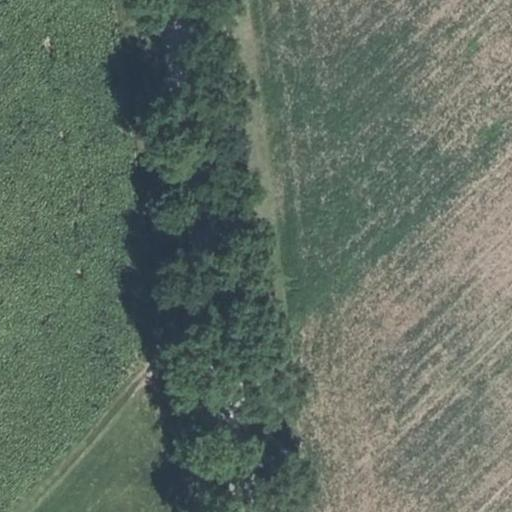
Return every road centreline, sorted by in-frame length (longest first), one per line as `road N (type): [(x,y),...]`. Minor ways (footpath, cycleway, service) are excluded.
road 1 (secondary): [(247,511),(169,0)]
road 2 (track): [(218,324),(168,360),(20,511)]
